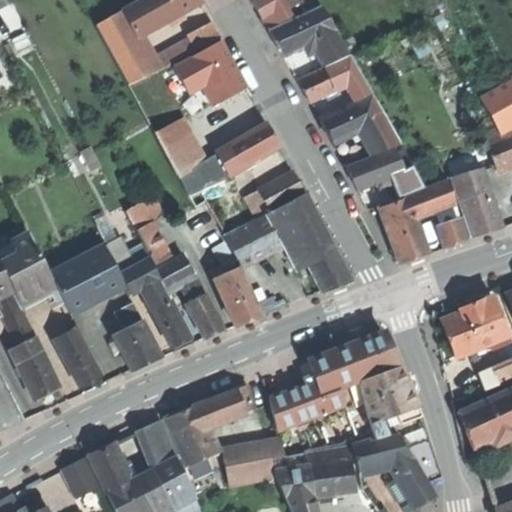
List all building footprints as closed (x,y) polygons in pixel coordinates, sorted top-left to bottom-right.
[(197,0),(140,0),(139,1),(154,28),(199,3),(197,0)] [(298,0),(251,0),(258,12),(268,32),(291,20),(286,11),(300,4),(298,0)] [(135,38),(154,28),(139,1),(120,11),(135,38)] [(170,44),(213,17),(206,6),(163,33),(170,44)] [(277,47),(283,58),(312,45),(324,68),(349,57),(320,7),(318,8),(291,20),(268,32),(277,47)] [(154,73),(135,38),(120,11),(94,25),(128,87),(154,73)] [(159,56),(165,67),(195,51),(219,39),(210,23),(188,35),(190,39),(159,56)] [(250,98),(219,39),(195,51),(227,111),(250,98)] [(304,94),(309,105),(346,87),(354,103),(371,95),(349,57),(324,68),(296,81),(304,94)] [(156,72),(154,73),(128,87),(177,178),(188,172),(187,170),(204,161),(156,72)] [(511,79),(478,99),(500,138),(511,131),(511,79)] [(372,97),(354,106),(365,129),(384,120),(372,97)] [(333,144),(360,131),(365,129),(354,106),(321,121),(327,134),(333,144)] [(374,156),(398,147),(384,120),(365,129),(360,131),(374,156)] [(229,145),(242,170),(280,148),(273,136),(266,124),(229,145)] [(485,177),(511,167),(511,136),(481,147),(475,149),(482,170),(485,177)] [(230,177),(242,170),(229,145),(216,153),(230,177)] [(353,182),(358,191),(376,184),(379,190),(392,185),(398,198),(404,196),(423,188),(409,169),(401,172),(392,152),(346,169),(353,182)] [(503,229),(485,177),(482,170),(452,180),(473,240),(488,235),(503,229)] [(261,189),(272,211),(277,208),(305,194),(294,173),(261,189)] [(404,196),(406,200),(408,200),(414,219),(432,213),(454,204),(447,182),(404,196)] [(349,283),(305,194),(277,208),(287,227),(301,254),(306,265),(321,294),(334,289),(349,283)] [(124,212),(134,230),(150,222),(152,224),(163,213),(150,196),(138,205),(124,212)] [(414,260),(428,255),(414,219),(408,200),(406,200),(379,210),(399,266),(414,260)] [(445,249),(467,242),(454,204),(432,213),(445,249)] [(277,232),(287,227),(277,208),(272,211),(267,214),(268,216),(277,232)] [(254,250),(279,237),(277,232),(268,216),(224,239),(235,260),(254,250)] [(149,259),(154,267),(170,259),(152,224),(150,222),(134,230),(149,259)] [(290,259),(301,254),(287,227),(277,232),(279,237),(283,246),(290,259)] [(29,235),(0,249),(0,266),(13,293),(18,304),(54,286),(46,269),(29,235)] [(103,246),(118,275),(130,269),(135,266),(120,237),(106,245),(103,246)] [(258,259),(283,246),(279,237),(254,250),(258,259)] [(103,239),(46,269),(54,286),(69,311),(122,282),(118,275),(103,246),(106,245),(103,239)] [(240,268),(258,259),(254,250),(235,260),(240,268)] [(166,292),(184,283),(195,277),(182,253),(170,259),(154,267),(165,289),(166,292)] [(296,270),(306,265),(301,254),(290,259),(296,270)] [(140,290),(145,299),(164,290),(165,289),(154,267),(149,259),(135,266),(130,269),(140,290)] [(210,269),(214,279),(225,274),(221,264),(210,269)] [(0,299),(13,293),(0,266),(0,299)] [(247,322),(261,317),(255,303),(240,268),(225,274),(214,279),(234,327),(247,322)] [(129,295),(140,290),(130,269),(118,275),(122,282),(129,295)] [(184,283),(193,301),(204,295),(195,277),(184,283)] [(179,344),(189,339),(164,290),(145,299),(170,348),(179,344)] [(35,338),(18,304),(13,293),(0,299),(0,311),(2,315),(17,346),(34,338),(35,338)] [(212,335),(223,331),(204,295),(193,301),(185,305),(203,339),(212,335)] [(442,319),(457,356),(491,342),(503,337),(508,335),(492,296),(471,304),(460,309),(461,311),(442,319)] [(255,303),(261,317),(276,311),(274,305),(271,298),(255,303)] [(283,301),(274,305),(276,311),(285,307),(283,301)] [(124,309),(132,326),(142,321),(133,305),(124,309)] [(145,365),(160,358),(142,321),(132,326),(112,336),(130,373),(145,365)] [(53,339),(61,353),(82,342),(75,328),(53,339)] [(307,361),(311,373),(320,394),(335,389),(397,365),(382,334),(342,348),(307,361)] [(506,343),(503,337),(491,342),(493,348),(506,343)] [(40,352),(34,338),(17,346),(10,350),(17,364),(40,352)] [(88,383),(100,377),(82,342),(61,353),(79,388),(88,383)] [(58,387),(40,352),(17,364),(34,399),(45,394),(58,387)] [(499,383),(511,377),(511,361),(493,369),(499,383)] [(399,367),(357,383),(371,436),(384,433),(381,421),(395,417),(399,426),(420,419),(409,393),(399,367)] [(484,388),(499,383),(493,369),(486,373),(481,380),(484,388)] [(267,399),(276,431),(341,405),(335,389),(320,394),(311,373),(301,376),(305,386),(267,399)] [(252,406),(246,385),(235,389),(244,412),(252,406)] [(473,446),(511,428),(511,388),(459,412),(467,432),(473,446)] [(235,389),(213,398),(222,421),(244,412),(235,389)] [(165,418),(185,465),(217,452),(207,427),(222,421),(213,398),(188,409),(165,418)] [(175,457),(159,421),(139,430),(155,468),(175,457)] [(394,435),(373,440),(385,462),(406,450),(404,449),(394,435)] [(371,436),(349,445),(359,474),(388,467),(385,462),(373,440),(371,436)] [(427,440),(404,449),(406,450),(427,484),(441,478),(427,440)] [(278,441),(222,451),(225,467),(270,459),(283,457),(278,441)] [(99,450),(88,455),(107,495),(131,482),(113,443),(99,450)] [(406,450),(385,462),(388,467),(412,507),(413,509),(423,503),(434,496),(427,484),(406,450)] [(222,451),(217,452),(185,465),(183,466),(190,483),(225,467),(222,451)] [(304,453),(283,457),(270,459),(274,480),(285,502),(311,498),(306,465),(304,453)] [(187,484),(175,457),(155,468),(131,482),(107,495),(115,511),(139,511),(151,505),(187,484)] [(99,488),(84,459),(70,466),(57,472),(72,502),(99,488)] [(274,480),(270,459),(225,467),(229,488),(274,480)] [(350,459),(306,465),(311,498),(355,492),(350,459)] [(160,511),(192,496),(187,484),(151,505),(154,511),(160,511)] [(15,494),(10,496),(18,511),(20,511),(24,510),(15,494)] [(0,500),(0,511),(18,511),(10,496),(10,495),(0,500)] [(313,511),(311,498),(285,502),(288,511),(313,511)] [(511,511),(511,503),(495,510),(495,511),(511,511)]
